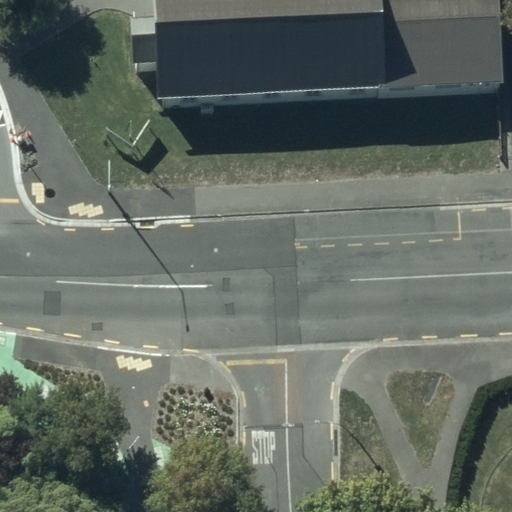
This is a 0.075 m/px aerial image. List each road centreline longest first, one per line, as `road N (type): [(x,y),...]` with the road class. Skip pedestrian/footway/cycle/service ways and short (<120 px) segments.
road 1 (tertiary): [(283,285),(134,287),(0,275)]
road 2 (tertiary): [(511,273),(283,285)]
road 3 (residential): [(283,285),(286,511)]
